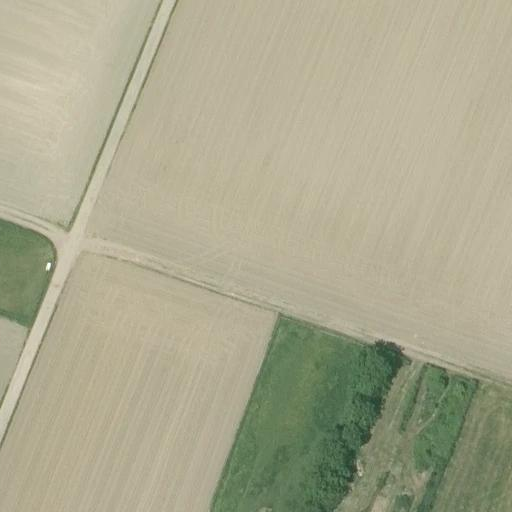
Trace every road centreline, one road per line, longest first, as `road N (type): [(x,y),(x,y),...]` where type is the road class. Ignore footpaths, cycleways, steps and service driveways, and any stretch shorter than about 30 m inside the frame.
road 1 (track): [(74,239),(511,397)]
road 2 (track): [(74,239),(179,0)]
road 3 (track): [(0,424),(74,239)]
